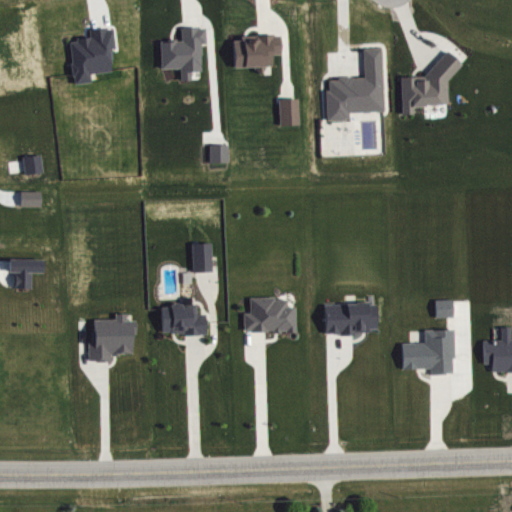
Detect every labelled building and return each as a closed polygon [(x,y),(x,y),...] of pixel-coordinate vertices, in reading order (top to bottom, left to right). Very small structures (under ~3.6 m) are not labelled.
[(164,69),(183,68),(184,81),(194,81),(193,72),(205,72),(204,44),(209,44),(208,28),(184,29),(184,41),(163,41),(164,69)] [(236,38),(237,68),(275,66),(275,55),(284,55),(283,36),(236,38)] [(387,112),(385,48),(366,49),(367,77),(329,79),(331,121),(353,120),(353,113),(387,112)] [(404,76),(405,114),(417,114),(417,106),(454,105),(453,57),(438,57),(438,75),(404,76)] [(282,99),(283,126),(302,125),(301,99),(282,99)] [(45,173),(44,155),(26,157),(28,175),(45,173)] [(214,243),(194,244),(195,273),(215,272),(214,243)] [(17,288),(34,289),(34,273),(45,273),(46,260),(12,259),(12,272),(17,272),(17,288)] [(253,299),(253,313),(247,313),(247,333),(298,332),(298,307),(290,308),(290,298),(253,299)] [(455,299),(438,300),(438,318),(456,317),(455,299)] [(327,305),(328,334),(380,333),(379,303),(327,305)] [(165,335),(209,334),(209,315),(199,315),(199,304),(164,305),(165,335)] [(486,341),(486,364),(494,364),(494,372),(511,371),(511,327),(503,327),(504,341),(486,341)] [(427,330),(428,343),(405,344),(405,370),(433,369),(434,375),(457,374),(456,330),(427,330)]
